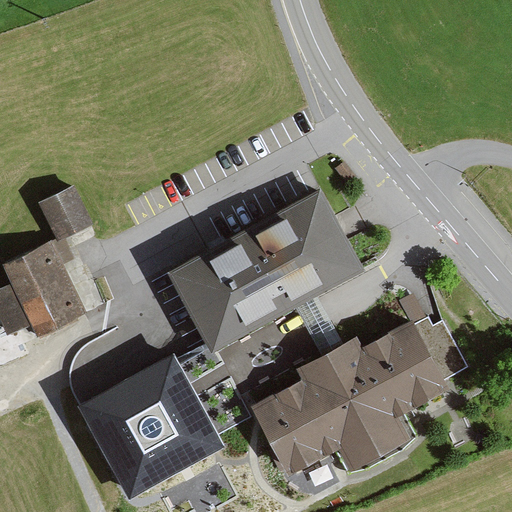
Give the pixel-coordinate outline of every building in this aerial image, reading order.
[(357,175),(345,160),(335,168),(347,183),(357,175)] [(55,236),(1,261),(11,281),(0,286),(0,319),(7,335),(31,323),(37,335),(87,312),(64,263),(75,257),(65,236),(93,222),(74,183),(38,200),(55,236)] [(321,184),(167,266),(212,350),(295,306),(317,294),(366,268),(344,228),(321,184)] [(317,294),(295,306),(320,351),(342,340),(317,294)] [(302,375),(251,401),(288,471),(334,446),(347,473),(368,468),(402,450),(418,436),(402,409),(450,384),(447,378),(469,366),(443,319),(434,324),(429,315),(417,323),(413,314),(363,342),(357,332),(342,340),(320,351),(297,364),(302,375)] [(238,389),(222,356),(191,372),(205,401),(185,411),(195,429),(226,414),(218,399),(238,389)] [(201,436),(154,460),(177,502),(220,479),(211,462),(214,461),(201,436)]
